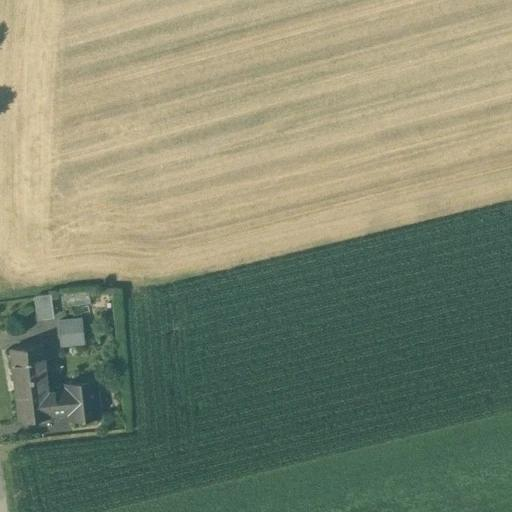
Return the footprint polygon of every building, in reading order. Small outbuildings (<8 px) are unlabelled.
[(88,290),(66,293),(67,306),(90,303),(88,290)] [(48,295),(34,297),(37,318),(51,316),(48,295)] [(82,316),(58,318),(60,345),(84,343),(82,316)] [(41,345),(10,348),(16,394),(16,395),(46,392),(41,345)] [(66,389),(47,391),(50,413),(69,410),(70,417),(98,414),(94,381),(66,384),(66,389)] [(46,392),(16,395),(16,394),(15,394),(17,417),(50,413),(47,391),(46,392)]
